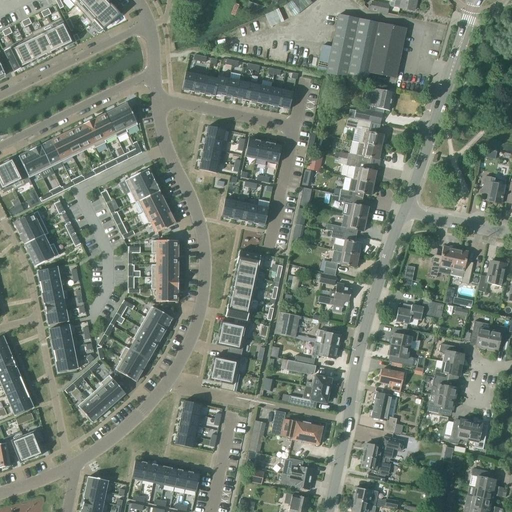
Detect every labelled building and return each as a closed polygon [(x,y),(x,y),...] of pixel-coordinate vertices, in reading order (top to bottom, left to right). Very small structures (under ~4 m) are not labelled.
[(80,0),(77,3),(85,12),(98,0),(80,0)] [(104,0),(98,0),(85,12),(92,21),(110,6),(104,0)] [(395,0),(394,8),(414,12),(415,0),(395,0)] [(372,2),(370,11),(387,14),(389,6),(372,2)] [(110,6),(92,21),(101,31),(118,16),(110,6)] [(327,66),(325,74),(325,75),(366,83),(368,73),(395,79),(405,30),(395,28),(396,25),(391,24),(390,27),(338,16),(331,47),(321,45),(318,64),(327,66)] [(63,23),(53,28),(63,49),(73,44),(63,23)] [(53,28),(43,33),(53,54),(63,49),(53,28)] [(43,33),(33,38),(43,58),(43,59),(53,54),(43,33)] [(33,38),(23,43),(33,63),(43,58),(33,38)] [(23,43),(14,47),(24,68),(33,63),(23,43)] [(14,47),(3,52),(4,52),(14,73),(13,73),(14,73),(24,68),(14,47)] [(185,73),(181,90),(192,93),(196,75),(185,73)] [(196,75),(192,93),(203,95),(207,77),(196,75)] [(207,77),(203,95),(214,97),(215,95),(214,95),(217,79),(207,77)] [(217,79),(214,95),(215,95),(225,97),(228,79),(217,77),(217,79)] [(228,79),(225,97),(235,99),(239,81),(228,79)] [(239,81),(235,99),(246,101),(250,84),(239,81)] [(250,84),(246,101),(256,104),(260,86),(250,84)] [(260,86),(256,104),(267,106),(271,88),(260,86)] [(271,88),(267,106),(278,108),(281,90),(271,88)] [(281,90),(278,108),(289,110),(292,93),(281,90)] [(370,123),(379,125),(382,110),(389,111),(392,93),(379,90),(379,91),(373,90),(370,103),(376,105),(375,112),(356,108),(355,111),(349,110),(348,119),(353,120),(370,123)] [(126,104),(115,109),(126,131),(137,126),(135,121),(136,120),(133,114),(131,113),(126,104)] [(115,109),(104,115),(115,136),(115,137),(116,139),(127,133),(126,131),(115,109)] [(94,120),(104,142),(105,141),(115,137),(115,136),(104,115),(94,120)] [(94,119),(82,125),(82,126),(83,125),(94,147),(93,147),(94,149),(106,144),(105,141),(104,142),(94,120),(94,119)] [(357,127),(362,128),(368,129),(369,130),(370,123),(353,120),(347,119),(346,127),(357,130),(357,129),(357,127)] [(82,126),(72,131),(83,152),(93,147),(94,147),(83,125),(82,126)] [(205,138),(223,142),(225,131),(207,127),(205,138)] [(358,144),(380,148),(381,149),(381,148),(380,148),(381,144),(382,144),(383,136),(367,133),(368,129),(362,128),(358,144)] [(72,131),(61,136),(72,158),(83,152),(72,131)] [(61,136),(50,141),(61,163),(72,158),(61,136)] [(205,138),(203,149),(220,152),(223,142),(205,138)] [(246,147),(244,157),(245,157),(255,160),(259,142),(249,140),(248,140),(246,147)] [(40,146),(50,168),(61,163),(50,141),(40,146)] [(259,142),(255,160),(266,162),(270,144),(259,142)] [(270,144),(266,162),(277,164),(278,159),(281,146),(270,144)] [(348,155),(347,160),(370,165),(371,159),(378,160),(380,153),(379,152),(380,148),(358,144),(356,155),(348,154),(348,155)] [(40,146),(28,152),(29,152),(40,173),(50,168),(40,146)] [(220,152),(203,149),(200,159),(218,163),(220,152)] [(29,152),(18,158),(23,168),(29,179),(40,174),(29,152)] [(130,152),(124,155),(127,160),(132,158),(130,152)] [(124,155),(119,158),(121,163),(127,160),(124,155)] [(317,173),(321,156),(312,155),(309,171),(317,173)] [(351,179),(350,180),(372,184),(373,185),(373,184),(372,184),(373,180),(374,180),(376,172),(368,171),(370,165),(347,160),(338,158),(337,164),(355,168),(352,180),(351,179)] [(216,174),(218,163),(200,159),(198,170),(216,174)] [(12,160),(1,165),(12,187),(11,187),(13,191),(25,186),(30,183),(29,179),(23,168),(17,171),(17,170),(12,160)] [(108,163),(103,166),(105,171),(111,168),(108,163)] [(1,165),(0,165),(0,192),(1,192),(11,187),(12,187),(1,165)] [(130,178),(124,182),(130,193),(154,181),(153,180),(153,181),(153,180),(148,170),(138,174),(137,174),(131,177),(130,178)] [(86,173),(81,176),(84,181),(89,179),(86,173)] [(486,202),(500,205),(504,186),(495,184),(496,179),(485,177),(481,194),(487,195),(486,202)] [(340,190),(339,196),(362,201),(363,195),(371,196),(372,189),(371,188),(372,184),(350,180),(348,191),(340,190)] [(154,181),(130,193),(135,204),(137,203),(137,202),(159,192),(154,181)] [(65,184),(59,187),(62,192),(68,189),(65,184)] [(159,192),(137,202),(137,203),(142,213),(164,203),(159,192)] [(349,217),(365,221),(366,220),(365,220),(366,216),(368,208),(360,207),(362,201),(339,196),(338,202),(348,204),(345,216),(349,217)] [(232,220),(236,202),(224,200),(221,217),(232,220)] [(246,204),(236,202),(232,220),(242,222),(246,204)] [(164,203),(142,213),(148,224),(150,223),(169,213),(164,203)] [(257,206),(246,204),(242,222),(253,224),(257,206)] [(268,209),(257,206),(253,224),(264,226),(268,209)] [(295,224),(303,226),(306,211),(299,209),(295,224)] [(25,218),(13,224),(19,235),(43,224),(37,213),(37,212),(25,218)] [(169,213),(150,223),(155,234),(171,226),(175,224),(169,213)] [(345,228),(344,229),(363,233),(365,225),(364,225),(365,221),(349,217),(345,216),(343,216),(341,227),(345,228)] [(122,223),(116,226),(119,231),(124,229),(122,223)] [(43,224),(19,235),(24,246),(44,236),(48,234),(47,231),(43,224)] [(327,225),(326,231),(343,234),(344,229),(345,228),(341,227),(327,225)] [(343,234),(326,231),(323,230),(321,236),(330,238),(342,240),(343,234)] [(44,236),(24,246),(29,256),(49,247),(49,246),(44,236)] [(332,251),(341,253),(357,256),(358,257),(358,256),(357,256),(358,252),(359,252),(361,250),(361,246),(360,245),(361,244),(344,241),(343,247),(333,245),(332,251)] [(151,242),(151,254),(156,254),(177,254),(177,242),(151,242)] [(49,247),(29,256),(35,268),(59,256),(53,244),(49,246),(49,247)] [(437,273),(450,276),(455,248),(449,247),(449,248),(443,247),(440,260),(433,259),(429,277),(436,278),(437,273)] [(455,248),(450,276),(462,278),(461,283),(468,285),(472,267),(465,265),(467,252),(461,251),(462,250),(455,248)] [(238,252),(235,265),(236,265),(257,268),(259,257),(239,253),(238,252)] [(357,256),(341,253),(339,265),(355,268),(357,261),(356,260),(357,256)] [(156,254),(156,266),(177,266),(177,254),(156,254)] [(318,267),(336,271),(337,264),(319,261),(318,267)] [(501,287),(506,265),(490,261),(487,277),(480,276),(477,292),(485,293),(487,284),(501,287)] [(236,265),(234,274),(255,279),(257,268),(236,265)] [(151,266),(151,278),(177,278),(177,266),(156,266),(151,266)] [(38,272),(37,272),(39,283),(59,279),(56,268),(38,272)] [(232,284),(231,285),(253,290),(255,279),(234,274),(232,284)] [(319,282),(334,286),(335,278),(321,275),(319,282)] [(177,278),(151,278),(151,290),(155,290),(177,290),(177,291),(178,291),(178,283),(178,278),(177,278)] [(59,279),(39,283),(41,294),(61,290),(59,279)] [(344,301),(348,302),(351,291),(343,289),(343,286),(341,285),(339,285),(339,284),(338,284),(336,284),(335,291),(332,291),(329,292),(328,296),(319,294),(317,302),(343,307),(344,301)] [(231,285),(229,296),(251,300),(253,290),(231,285)] [(61,290),(41,294),(43,304),(63,300),(61,290)] [(155,290),(155,302),(163,302),(177,303),(177,291),(177,290),(155,290)] [(227,305),(227,306),(248,311),(251,300),(229,296),(227,306),(227,305)] [(458,299),(457,305),(471,308),(472,301),(458,299)] [(63,300),(43,304),(46,315),(65,311),(63,300)] [(395,322),(408,325),(416,326),(417,320),(420,321),(423,308),(411,306),(404,305),(403,310),(398,309),(395,322)] [(227,306),(225,317),(234,319),(245,321),(246,321),(245,322),(246,322),(248,311),(227,306)] [(151,307),(145,318),(166,330),(172,319),(152,308),(151,307)] [(454,315),(466,317),(468,311),(455,309),(454,315)] [(118,310),(115,315),(121,318),(124,313),(118,310)] [(65,311),(46,315),(48,326),(67,322),(65,311)] [(275,335),(294,339),(296,332),(301,333),(302,329),(297,328),(299,317),(279,313),(275,335)] [(115,315),(112,320),(117,323),(121,318),(115,315)] [(145,318),(139,328),(160,340),(166,330),(145,318)] [(221,322),(218,334),(242,339),(245,321),(234,319),(233,325),(221,322)] [(475,348),(486,350),(489,331),(482,329),(482,324),(474,322),(469,343),(475,344),(475,348)] [(68,326),(49,330),(51,341),(70,337),(68,326)] [(489,331),(486,350),(497,352),(497,349),(503,350),(507,329),(499,327),(497,332),(489,331)] [(133,338),(133,339),(135,340),(154,351),(160,340),(139,328),(136,333),(133,338)] [(392,334),(390,345),(409,349),(410,342),(416,342),(418,333),(397,329),(396,335),(392,334)] [(317,331),(315,344),(338,348),(337,347),(339,346),(340,342),(339,341),(340,336),(317,331)] [(218,334),(216,346),(228,348),(227,354),(238,356),(242,339),(218,334)] [(70,337),(51,341),(53,352),(73,348),(70,337)] [(129,350),(148,361),(154,351),(135,340),(129,350)] [(338,348),(315,344),(311,358),(318,359),(318,357),(335,360),(336,356),(337,355),(338,351),(337,349),(338,348)] [(444,355),(442,362),(461,366),(463,355),(460,355),(461,349),(440,344),(438,353),(444,355)] [(409,349),(390,345),(388,356),(391,357),(390,363),(411,367),(413,359),(408,356),(409,349)] [(7,348),(0,351),(0,363),(11,358),(7,348)] [(73,348),(53,352),(55,362),(75,358),(73,348)] [(121,354),(118,359),(120,360),(121,360),(142,371),(147,363),(148,361),(129,350),(125,348),(121,354)] [(213,357),(211,369),(234,374),(238,356),(227,354),(225,360),(213,357)] [(287,361),(309,366),(309,365),(310,359),(286,354),(285,360),(287,361)] [(11,358),(0,363),(0,374),(16,368),(11,358)] [(75,358),(55,362),(57,373),(75,370),(77,370),(75,358)] [(120,360),(114,370),(135,382),(142,371),(121,360),(120,360)] [(309,366),(287,361),(285,370),(310,376),(311,374),(314,374),(315,367),(309,365),(309,366)] [(435,370),(433,378),(454,382),(456,377),(459,377),(461,366),(442,362),(441,369),(435,370)] [(16,368),(0,374),(0,382),(1,386),(20,378),(16,368)] [(211,369),(208,381),(220,383),(219,389),(231,392),(234,374),(211,369)] [(390,391),(399,393),(402,379),(396,377),(396,373),(381,370),(379,383),(391,385),(390,391)] [(104,380),(100,384),(101,385),(102,385),(116,402),(125,394),(109,376),(104,380)] [(306,383),(305,388),(328,393),(329,387),(331,387),(331,382),(330,381),(331,380),(313,376),(311,384),(306,383)] [(20,378),(1,386),(5,396),(24,388),(20,378)] [(437,389),(435,396),(454,400),(456,389),(453,388),(454,382),(433,378),(432,386),(437,389)] [(101,385),(93,392),(108,409),(116,402),(102,385),(101,385)] [(24,388),(5,396),(10,406),(28,398),(24,388)] [(328,393),(305,388),(304,388),(302,399),(289,396),(288,404),(315,409),(316,402),(326,404),(326,403),(327,402),(328,398),(327,397),(328,393)] [(93,392),(85,399),(100,416),(108,409),(93,392)] [(376,393),(374,406),(388,409),(391,397),(376,393)] [(454,400),(435,396),(430,395),(426,412),(447,416),(449,410),(452,411),(454,400)] [(28,398),(10,406),(14,416),(33,408),(28,398)] [(85,399),(77,407),(80,410),(80,412),(84,417),(86,417),(91,423),(100,416),(85,399)] [(183,402),(181,413),(199,417),(201,405),(183,402)] [(388,409),(374,406),(371,418),(385,421),(383,431),(393,433),(395,424),(396,420),(386,418),(388,409)] [(291,440),(318,446),(322,426),(308,423),(308,422),(295,420),(295,422),(283,420),(285,414),(275,411),(270,435),(291,439),(291,440)] [(181,413),(179,424),(196,428),(199,417),(181,413)] [(459,440),(466,441),(470,422),(459,420),(459,423),(453,422),(449,443),(457,445),(459,440)] [(255,422),(248,451),(259,453),(265,424),(255,422)] [(470,422),(466,441),(474,443),(474,448),(482,450),(487,429),(481,428),(481,424),(470,422)] [(179,424),(177,434),(194,438),(196,428),(179,424)] [(395,424),(393,433),(400,435),(402,426),(395,424)] [(22,437),(31,460),(42,455),(37,443),(43,441),(39,431),(38,430),(32,433),(22,437)] [(11,436),(3,439),(5,443),(5,444),(7,455),(15,452),(20,464),(31,460),(22,437),(21,432),(20,433),(19,433),(11,436)] [(177,434),(174,445),(192,449),(194,438),(177,434)] [(363,455),(363,456),(378,460),(378,463),(383,464),(383,463),(390,465),(391,462),(399,464),(400,460),(392,458),(392,459),(385,458),(386,453),(392,455),(393,449),(401,451),(403,442),(383,437),(381,445),(381,447),(366,444),(364,450),(363,450),(362,454),(363,455)] [(5,444),(0,444),(0,468),(5,468),(10,467),(10,466),(9,466),(9,462),(7,455),(5,444)] [(378,460),(363,456),(363,457),(361,458),(361,462),(362,463),(360,468),(379,472),(380,471),(382,471),(383,464),(378,463),(378,460)] [(288,461),(275,458),(274,465),(286,467),(287,466),(287,461),(288,461)] [(133,471),(131,479),(142,481),(146,464),(135,461),(133,471)] [(146,464),(142,481),(153,484),(156,466),(146,464)] [(156,466),(153,484),(163,486),(167,468),(156,466)] [(283,469),(281,475),(311,481),(313,470),(298,467),(298,468),(291,467),(290,471),(283,469)] [(167,468),(163,486),(174,488),(177,470),(167,468)] [(177,470),(174,488),(185,490),(188,473),(177,470)] [(248,482),(260,485),(263,473),(251,470),(248,482)] [(472,470),(469,486),(502,493),(503,489),(494,487),(495,481),(491,480),(493,474),(472,470)] [(188,473),(185,490),(195,493),(199,475),(188,473)] [(372,481),(383,483),(385,476),(373,474),(372,481)] [(311,481),(281,475),(280,484),(294,487),(294,488),(308,491),(311,481)] [(88,477),(85,489),(105,493),(107,482),(88,477)] [(469,486),(466,496),(491,501),(492,495),(501,497),(502,493),(469,486)] [(353,495),(352,501),(369,504),(369,506),(373,507),(374,507),(379,508),(380,505),(390,507),(395,508),(397,501),(385,499),(381,500),(375,499),(377,492),(356,488),(355,495),(353,495)] [(85,489),(83,499),(103,503),(105,493),(85,489)] [(292,495),(288,511),(304,511),(307,499),(301,497),(300,497),(292,495)] [(466,496),(464,506),(492,511),(497,511),(498,509),(489,507),(491,501),(466,496)] [(83,499),(81,510),(91,511),(100,511),(103,503),(83,499)] [(369,504),(352,501),(351,505),(352,506),(350,511),(371,511),(372,511),(373,507),(369,506),(369,504)]
